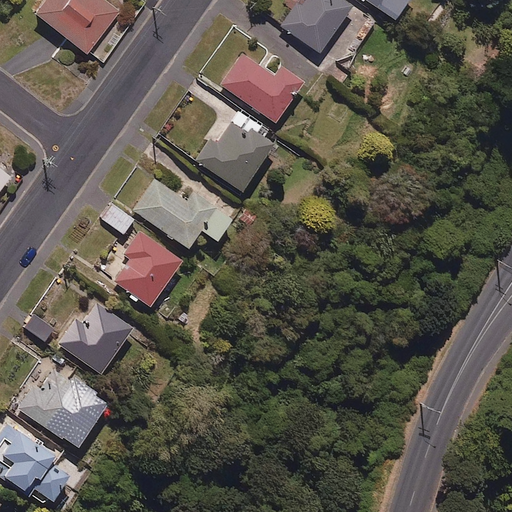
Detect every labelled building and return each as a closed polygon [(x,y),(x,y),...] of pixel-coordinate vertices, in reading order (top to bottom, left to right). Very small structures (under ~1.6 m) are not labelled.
[(118,14),(99,0),(46,0),(34,17),(85,57),(118,14)] [(351,11),(336,0),(307,0),(299,11),(294,8),(279,28),(317,56),(351,11)] [(360,0),(393,24),(410,0),(360,0)] [(274,80),(241,57),(219,87),(273,126),(303,85),(281,69),(274,80)] [(266,133),(238,113),(215,147),(208,142),(194,163),(240,195),(272,148),(261,140),(266,133)] [(184,206),(154,182),(132,211),(186,253),(200,234),(214,245),(231,224),(193,194),(184,206)] [(134,221),(112,203),(99,219),(122,236),(134,221)] [(181,264),(137,233),(121,257),(129,263),(113,285),(148,310),(181,264)] [(132,333),(94,304),(81,322),(76,319),(56,346),(98,377),(132,333)] [(34,316),(31,319),(19,309),(13,316),(26,326),(23,330),(42,344),(53,330),(34,316)] [(108,406),(53,368),(38,390),(31,385),(13,410),(75,453),(108,406)] [(53,461),(6,424),(0,431),(0,465),(7,471),(0,479),(0,480),(26,501),(31,495),(48,509),(69,482),(49,466),(53,461)]
